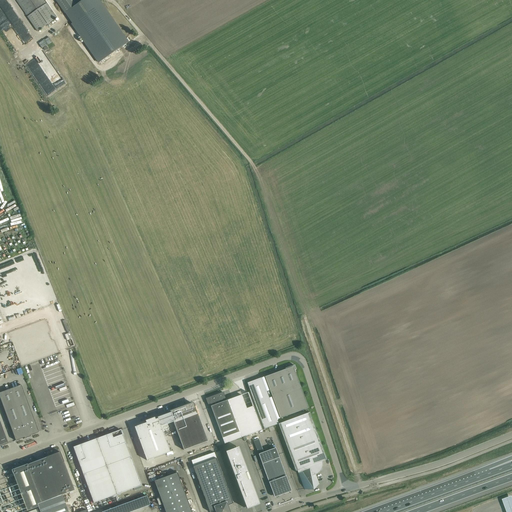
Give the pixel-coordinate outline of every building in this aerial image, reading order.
[(16,0),(28,17),(37,31),(56,18),(43,0),(16,0)] [(55,0),(65,13),(72,23),(71,24),(98,63),(128,42),(102,4),(100,0),(99,0),(55,0)] [(265,376),(247,383),(264,429),(278,424),(277,419),(280,418),(303,410),(308,408),(294,370),(296,370),(295,365),(285,368),(285,369),(265,377),(265,376)] [(24,439),(31,436),(30,436),(39,432),(21,385),(0,392),(0,398),(16,441),(24,438),(25,438),(24,439)] [(223,392),(206,398),(208,405),(210,404),(211,406),(222,438),(224,444),(262,430),(253,407),(247,409),(241,395),(223,402),(222,399),(225,398),(223,392)] [(173,421),(183,450),(207,441),(197,413),(196,413),(193,403),(183,407),(184,407),(180,409),(179,408),(170,411),(171,412),(174,421),(173,421)] [(147,460),(170,451),(163,431),(169,429),(167,424),(173,421),(174,421),(171,412),(157,417),(158,419),(155,419),(155,417),(145,421),(146,423),(134,427),(147,460)] [(278,424),(294,466),(296,471),(297,470),(304,489),(319,484),(316,474),(317,474),(318,473),(319,472),(320,471),(320,470),(321,469),(322,468),(322,467),(322,466),(322,465),(322,464),(322,463),(322,462),(322,461),(327,460),(309,413),(278,424)] [(0,421),(0,446),(8,444),(0,421)] [(96,439),(117,494),(141,485),(123,436),(124,435),(122,430),(107,436),(106,434),(106,435),(96,439)] [(78,462),(94,503),(117,494),(96,439),(81,444),(80,444),(80,445),(73,447),(75,452),(78,462)] [(259,439),(254,441),(272,491),(273,493),(274,496),(291,490),(290,486),(289,485),(275,448),(264,452),(259,439)] [(226,452),(247,509),(259,504),(238,447),(226,452)] [(22,466),(11,470),(27,511),(37,507),(38,507),(40,511),(66,511),(60,496),(74,490),(63,462),(64,462),(62,457),(60,452),(46,457),(46,458),(27,465),(27,464),(22,466)] [(193,467),(208,507),(209,511),(210,511),(216,510),(216,511),(229,511),(227,506),(233,504),(216,458),(193,467)] [(154,481),(165,511),(191,511),(177,473),(154,481)] [(102,511),(129,511),(150,505),(146,496),(102,511)] [(511,511),(511,498),(511,497),(502,501),(504,507),(506,511),(511,511)]
